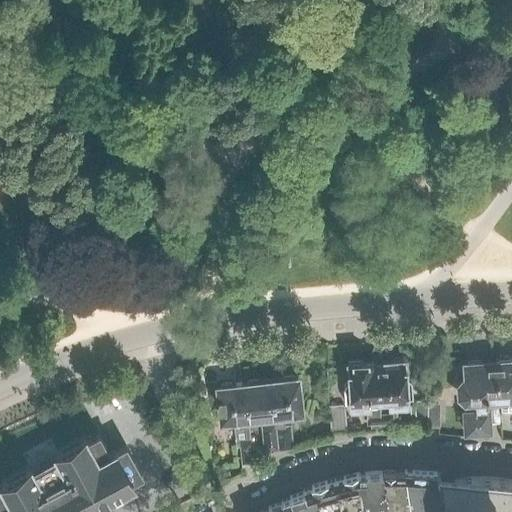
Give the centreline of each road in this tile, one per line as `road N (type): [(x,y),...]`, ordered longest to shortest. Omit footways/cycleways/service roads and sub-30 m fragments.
road 1 (residential): [(0,386),(108,343),(208,320),(511,292)]
road 2 (residential): [(206,511),(341,453),(399,448),(511,458)]
